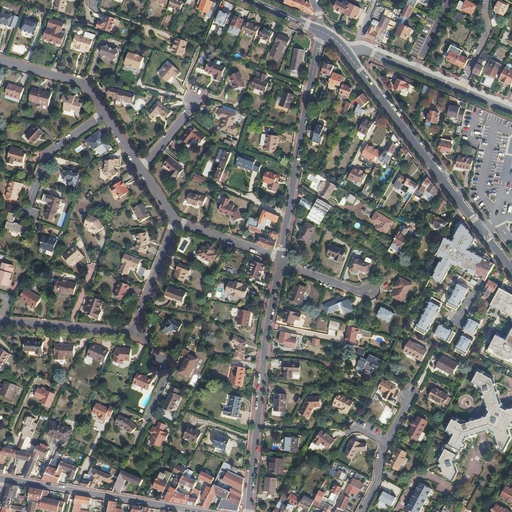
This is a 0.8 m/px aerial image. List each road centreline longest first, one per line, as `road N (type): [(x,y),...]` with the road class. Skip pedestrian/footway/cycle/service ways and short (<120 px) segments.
road 1 (secondary): [(349,55),(511,268)]
road 2 (residential): [(280,261),(249,511)]
road 3 (residential): [(322,31),(280,261)]
road 4 (residential): [(397,511),(416,479),(464,483),(485,443),(479,407),(511,392)]
road 5 (residential): [(204,511),(6,478)]
road 6 (residential): [(135,331),(0,322)]
road 7 (residential): [(104,111),(48,153),(26,209)]
road 8 (residential): [(104,111),(81,81),(0,59)]
road 9 (tertiary): [(460,90),(365,50),(349,55)]
